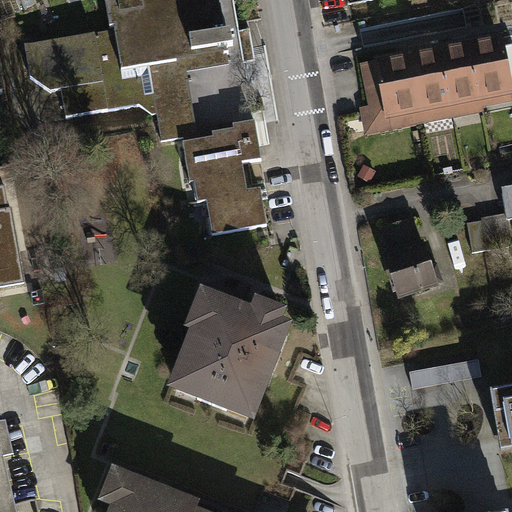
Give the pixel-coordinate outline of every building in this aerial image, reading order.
[(112,0),(126,72),(182,61),(235,51),(224,0),(112,0)] [(95,37),(25,50),(32,83),(51,101),(66,100),(69,125),(109,118),(95,37)] [(380,64),(358,69),(366,108),(359,109),(365,136),(484,113),(483,110),(511,104),(499,41),(473,46),(440,53),(410,59),(380,64)] [(217,136),(185,141),(200,241),(264,231),(261,212),(259,197),(244,199),(239,170),(262,167),(257,130),(217,136)] [(511,187),(501,189),(508,224),(511,223),(511,187)] [(0,287),(24,283),(11,210),(7,188),(0,189),(0,287)] [(389,250),(386,251),(399,295),(439,284),(425,237),(422,238),(416,217),(383,227),(389,250)] [(247,302),(196,283),(180,326),(185,328),(163,386),(250,419),(288,320),(280,316),(284,306),(251,293),(247,302)] [(482,361),(413,372),(416,393),(485,382),(482,361)] [(511,391),(492,395),(498,427),(501,447),(511,445),(511,391)] [(0,511),(16,511),(6,461),(15,459),(8,423),(0,424),(0,511)] [(163,480),(112,460),(98,495),(108,499),(102,511),(221,511),(197,502),(200,494),(163,480)]
